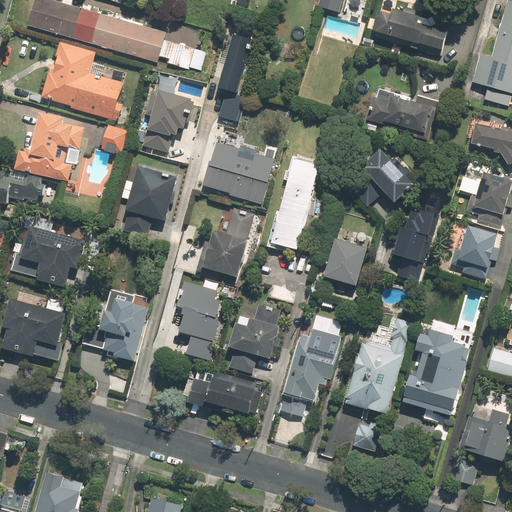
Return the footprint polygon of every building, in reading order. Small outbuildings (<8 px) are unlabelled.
[(167,32),(60,0),(35,0),(28,24),(158,63),(160,56),(165,40),(167,32)] [(343,0),(320,0),(319,7),(340,13),(343,0)] [(511,0),(509,0),(493,56),(484,54),(476,84),(489,88),(485,99),(511,107),(511,104),(511,0)] [(394,9),(393,14),(382,11),(376,30),(447,53),(453,34),(420,23),(422,18),(394,9)] [(255,37),(236,32),(220,88),(228,90),(239,93),(255,37)] [(61,40),(43,95),(119,119),(124,103),(119,101),(126,80),(93,69),(98,52),(61,40)] [(207,52),(165,40),(160,56),(170,59),(169,64),(191,71),(192,67),(201,70),(207,52)] [(196,99),(156,87),(155,87),(147,114),(154,116),(146,144),(169,151),(174,133),(180,135),(182,128),(187,130),(196,99)] [(435,105),(380,87),(371,114),(426,132),(435,105)] [(239,93),(228,90),(221,116),(240,121),(247,95),(239,93)] [(68,115),(43,109),(35,145),(28,143),(27,150),(19,148),(15,168),(51,176),(72,181),(76,164),(80,165),(88,128),(67,123),(68,115)] [(511,124),(503,123),(502,128),(477,121),(472,141),(502,150),(511,165),(511,164),(511,124)] [(132,131),(107,124),(100,148),(124,155),(132,131)] [(276,158),(219,140),(204,187),(262,205),(276,158)] [(417,184),(385,149),(364,167),(375,179),(360,192),(373,206),(388,192),(397,202),(417,184)] [(325,203),(314,200),(323,164),(295,157),(274,243),(302,250),(311,216),(321,219),(325,203)] [(151,236),(157,217),(168,220),(181,176),(140,164),(127,208),(132,210),(126,229),(151,236)] [(46,199),(51,176),(15,168),(0,165),(0,198),(11,201),(13,192),(46,199)] [(511,178),(492,173),(485,171),(483,179),(465,174),(460,191),(472,195),(466,213),(482,217),(484,209),(505,215),(508,206),(511,207),(511,178)] [(403,226),(395,253),(426,262),(445,198),(427,193),(422,210),(414,208),(408,227),(403,226)] [(240,278),(258,211),(236,205),(228,232),(217,229),(206,269),(240,278)] [(18,254),(13,271),(67,287),(73,268),(78,269),(87,240),(53,230),(56,221),(41,216),(38,227),(33,225),(24,255),(18,254)] [(501,233),(470,223),(462,249),(457,248),(450,268),(466,273),(469,262),(491,268),(493,261),(498,262),(503,248),(496,246),(501,233)] [(0,231),(0,251),(3,253),(10,235),(0,231)] [(371,246),(338,237),(327,275),(360,284),(371,246)] [(206,279),(204,285),(187,280),(177,309),(185,312),(180,329),(193,334),(187,351),(211,359),(232,294),(218,290),(220,284),(206,279)] [(137,361),(150,312),(144,310),(148,296),(114,287),(103,330),(110,331),(104,353),(137,361)] [(15,290),(13,297),(5,326),(11,327),(5,348),(59,364),(66,341),(62,340),(72,303),(52,297),(51,300),(36,296),(15,290)] [(253,373),(259,353),(275,358),(289,313),(256,303),(249,325),(238,322),(231,346),(237,348),(231,366),(253,373)] [(309,399),(318,401),(322,386),(333,388),(346,337),(341,336),(345,319),(324,314),(320,329),(314,327),(312,334),(301,331),(281,410),(305,417),(309,399)] [(388,414),(414,325),(414,323),(396,318),(388,346),(365,339),(347,402),(388,414)] [(413,371),(405,401),(454,416),(475,347),(452,340),(457,324),(435,318),(430,336),(421,333),(416,349),(425,351),(419,373),(413,371)] [(511,352),(494,348),(488,369),(511,375),(511,352)] [(211,400),(228,405),(226,412),(235,415),(237,408),(257,413),(266,384),(216,370),(213,384),(196,379),(191,399),(210,404),(211,400)] [(511,412),(473,403),(461,448),(507,459),(511,439),(511,412)] [(383,428),(362,422),(355,446),(377,451),(383,428)] [(0,457),(3,459),(6,449),(15,451),(16,446),(26,448),(28,439),(10,434),(0,431),(0,457)] [(480,469),(456,461),(451,477),(475,484),(480,469)] [(83,511),(92,478),(50,467),(39,511),(83,511)] [(31,511),(35,496),(0,487),(0,488),(0,511),(21,511),(22,510),(29,511),(31,511)] [(150,511),(179,511),(182,504),(154,498),(151,509),(150,511)]
